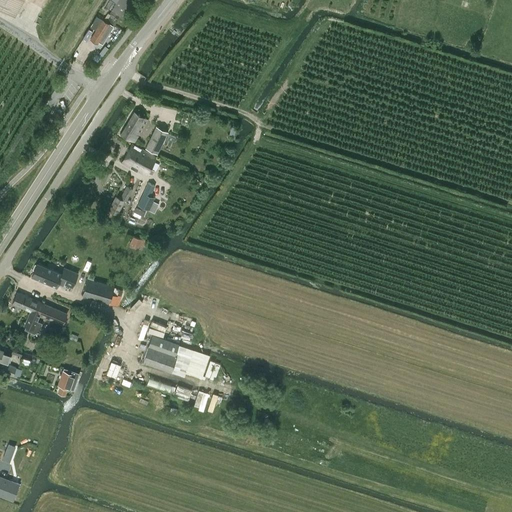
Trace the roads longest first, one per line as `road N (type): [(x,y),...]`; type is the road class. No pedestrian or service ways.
road 1 (unclassified): [(129,73),(0,270)]
road 2 (tertiary): [(0,245),(118,64)]
